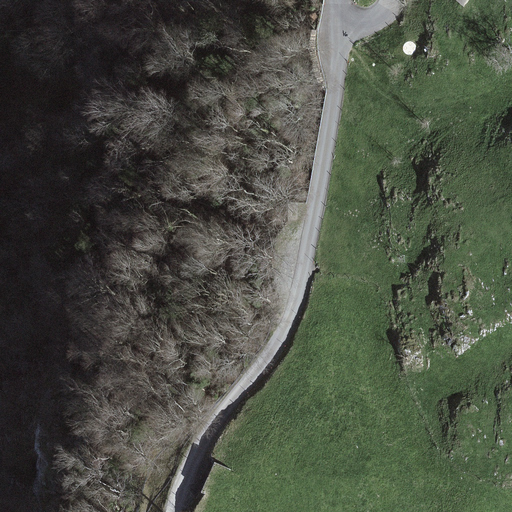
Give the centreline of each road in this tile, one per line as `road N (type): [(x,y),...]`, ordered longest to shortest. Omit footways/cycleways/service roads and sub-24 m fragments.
road 1 (trunk): [(24,0),(240,511)]
road 2 (track): [(336,27),(337,83),(292,314),(282,340),(188,464),(172,511)]
